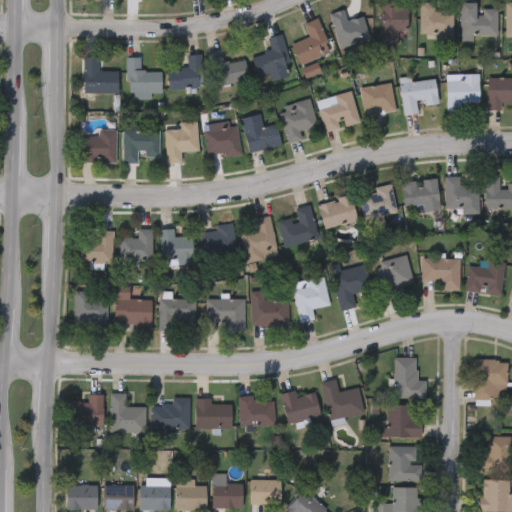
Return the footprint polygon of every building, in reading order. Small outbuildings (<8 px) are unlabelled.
[(452,37),(419,37),(419,2),(433,2),(433,10),(452,10),(452,37)] [(496,35),(459,35),(459,2),(475,2),(475,8),(496,8),(496,35)] [(381,42),(381,4),(408,4),(408,42),(381,42)] [(334,24),(352,22),(350,6),(365,5),(369,42),(337,46),(334,24)] [(291,44),(308,37),(303,23),(316,18),(329,51),(298,63),(291,44)] [(288,75),(268,79),(267,73),(256,75),(252,55),(269,52),(267,37),(280,34),(288,75)] [(247,80),(215,86),(209,52),(220,50),(222,63),(243,59),(247,80)] [(167,88),(167,69),(186,69),(186,54),(201,54),(202,87),(167,88)] [(82,92),(82,56),(96,56),(96,70),(117,70),(117,92),(82,92)] [(128,98),(126,57),(139,56),(139,71),(159,70),(160,93),(150,93),(150,97),(128,98)] [(477,73),(477,109),(445,109),(445,73),(477,73)] [(511,77),(511,107),(486,107),(486,77),(511,77)] [(437,104),(419,106),(419,110),(401,112),(398,82),(434,78),(437,104)] [(379,118),(363,120),(359,86),(390,83),(393,110),(378,112),(379,118)] [(315,99),(350,91),(357,122),(323,130),(315,99)] [(286,142),(277,106),(309,99),(315,126),(299,130),(301,138),(286,142)] [(240,118),(258,114),(261,127),(275,124),(279,145),(247,152),(240,118)] [(196,121),(196,150),(180,150),(180,162),(164,162),(164,129),(178,129),(178,121),(196,121)] [(239,154),(221,157),(221,152),(206,154),(202,131),(235,126),(239,154)] [(96,136),(96,129),(115,129),(115,162),(79,162),(79,136),(96,136)] [(137,162),(122,162),(123,129),(157,129),(157,155),(137,155),(137,162)] [(511,184),(511,208),(483,208),(483,175),(499,175),(499,184),(511,184)] [(460,208),(444,208),(444,176),(458,176),(458,185),(477,185),(477,212),(460,212),(460,208)] [(401,181),(436,178),(438,209),(422,211),(422,204),(403,206),(401,181)] [(364,218),(358,191),(389,185),(395,211),(364,218)] [(317,203),(349,195),(356,219),(324,228),(317,203)] [(309,205),(316,239),(282,246),(277,220),(293,216),(292,208),(309,205)] [(244,262),(238,233),(256,229),(254,218),(269,215),(275,248),(260,251),(261,259),(244,262)] [(234,253),(202,256),(199,232),(214,230),(214,224),(231,223),(234,253)] [(118,261),(118,237),(136,237),(136,228),(151,228),(151,261),(118,261)] [(159,229),(172,228),(172,237),(190,236),(191,260),(160,261),(159,229)] [(111,261),(76,261),(76,237),(95,237),(95,230),(111,230),(111,261)] [(411,283),(393,287),(395,295),(381,298),(373,263),(405,255),(411,283)] [(421,279),(421,257),(459,257),(458,290),(440,290),(440,279),(421,279)] [(499,294),(464,290),(467,265),(478,266),(479,259),(503,263),(499,294)] [(330,272),(364,264),(370,288),(351,293),(354,306),(339,309),(330,272)] [(322,276),(327,305),(311,307),(313,318),(298,321),(291,282),(322,276)] [(113,325),(113,291),(128,291),(128,298),(150,298),(150,325),(113,325)] [(262,300),(286,300),(286,325),(249,325),(249,291),(262,291),(262,300)] [(73,321),(73,292),(106,292),(105,321),(73,321)] [(194,296),(195,329),(158,329),(157,297),(194,296)] [(243,298),(243,328),(225,328),(225,321),(204,321),(204,298),(243,298)] [(392,397),(392,357),(416,357),(416,397),(392,397)] [(473,359),(505,359),(505,399),(473,399),(473,359)] [(362,412),(327,419),(320,381),(334,378),(337,391),(357,387),(362,412)] [(295,396),(314,392),(319,416),(286,423),(279,392),(293,389),(295,396)] [(67,401),(86,401),(86,393),(101,393),(101,426),(67,426),(67,401)] [(124,393),(124,406),(143,406),(143,432),(109,432),(109,393),(124,393)] [(273,425),(238,425),(237,396),(255,395),(255,400),(273,400),(273,425)] [(188,397),(188,428),(150,428),(150,405),(170,405),(170,397),(188,397)] [(209,403),(230,403),(230,428),(194,428),(194,397),(209,397),(209,403)] [(420,436),(386,436),(386,404),(410,404),(410,417),(420,417),(420,436)] [(478,454),(485,454),(485,436),(510,436),(510,469),(478,469),(478,454)] [(387,480),(387,445),(417,445),(417,480),(387,480)] [(211,507),(211,474),(224,474),(224,484),(241,484),(241,507),(211,507)] [(511,511),(480,511),(480,479),(508,479),(508,492),(511,492),(511,511)] [(279,480),(279,504),(249,504),(249,480),(279,480)] [(95,509),(65,509),(65,484),(95,484),(95,509)] [(131,509),(102,509),(102,484),(131,484),(131,509)] [(168,509),(138,509),(138,484),(168,484),(168,509)] [(174,509),(174,485),(205,485),(205,509),(174,509)] [(390,511),(390,509),(381,509),(381,503),(391,503),(391,486),(417,486),(417,511),(390,511)] [(324,509),(321,511),(290,511),(285,507),(303,489),(324,509)]
